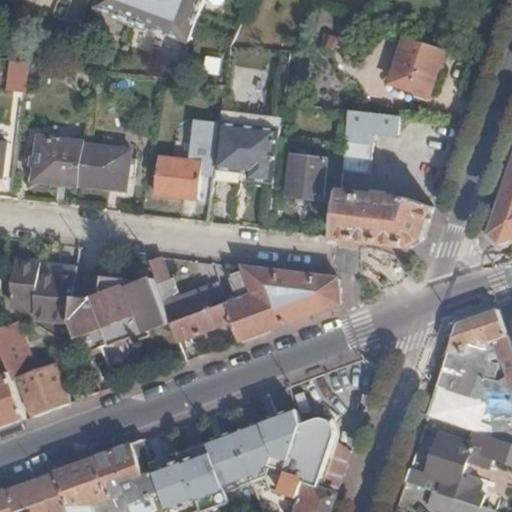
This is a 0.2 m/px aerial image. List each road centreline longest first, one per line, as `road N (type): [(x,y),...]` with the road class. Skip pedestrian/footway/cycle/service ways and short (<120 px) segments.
road 1 (secondary): [(0,464),(430,307)]
road 2 (residential): [(0,216),(357,260),(430,307)]
road 3 (unclassified): [(511,76),(430,307)]
road 4 (unclassified): [(359,511),(430,307)]
